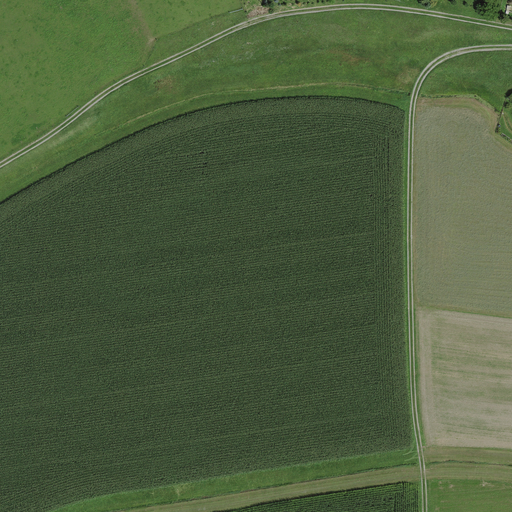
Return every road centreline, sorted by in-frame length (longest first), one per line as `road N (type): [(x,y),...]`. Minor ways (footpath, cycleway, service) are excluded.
road 1 (track): [(0,172),(123,83),(247,24),(412,8),(511,27)]
road 2 (track): [(426,511),(413,421),(408,190),(418,87),(446,56),(511,49)]
